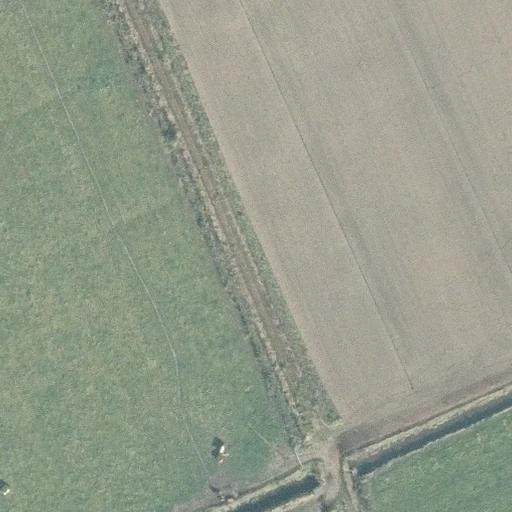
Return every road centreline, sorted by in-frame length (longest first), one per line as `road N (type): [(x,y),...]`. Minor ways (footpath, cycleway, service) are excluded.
road 1 (track): [(132,0),(347,511)]
road 2 (track): [(319,448),(511,368)]
